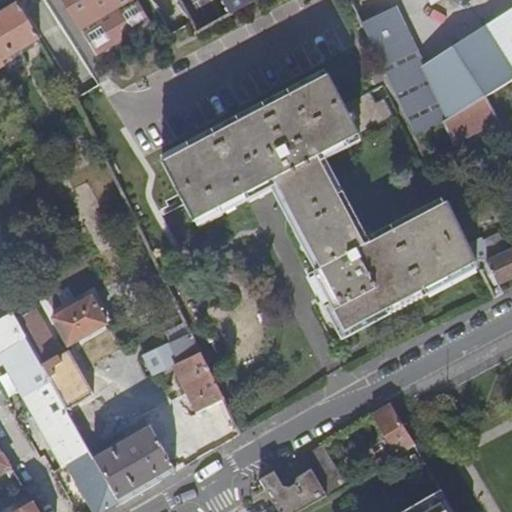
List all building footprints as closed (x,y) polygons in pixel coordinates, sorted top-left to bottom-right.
[(151,25),(136,0),(63,0),(97,57),(151,25)] [(222,0),(231,14),(256,0),(222,0)] [(382,0),(348,0),(414,136),(445,120),(485,97),(511,80),(511,12),(418,73),(396,27),(392,19),(382,0)] [(382,0),(392,19),(421,0),(382,0)] [(421,0),(392,19),(396,27),(440,0),(421,0)] [(38,39),(17,6),(0,16),(0,68),(4,67),(1,61),(38,39)] [(343,333),(477,264),(465,240),(448,204),(364,247),(318,158),(359,136),(353,124),(358,122),(352,110),(347,112),(328,77),(164,164),(194,221),(273,181),(320,269),(312,273),(343,333)] [(502,130),(510,147),(511,145),(511,80),(485,97),(502,130)] [(480,141),(502,130),(485,97),(445,120),(414,136),(422,150),(448,137),(450,141),(472,128),(480,141)] [(511,279),(511,250),(492,260),(484,242),(477,246),(472,236),(465,240),(477,264),(489,290),(511,279)] [(24,402),(63,468),(90,452),(41,367),(16,323),(0,294),(0,404),(15,397),(20,405),(24,402)] [(107,325),(92,298),(53,320),(69,347),(107,325)] [(16,323),(41,367),(43,366),(69,412),(95,395),(70,351),(61,356),(36,311),(16,323)] [(164,334),(169,345),(190,334),(185,323),(164,334)] [(196,413),(223,401),(190,334),(169,345),(144,358),(153,377),(174,367),(196,413)] [(412,395),(390,407),(395,416),(417,403),(412,395)] [(0,416),(20,405),(15,397),(0,404),(0,416)] [(395,416),(411,442),(433,430),(420,407),(417,403),(395,416)] [(390,407),(371,418),(395,456),(414,445),(411,442),(395,416),(390,407)] [(95,460),(120,505),(175,473),(150,429),(95,460)] [(344,486),(321,447),(303,457),(312,472),(326,496),(344,486)] [(0,476),(7,472),(12,481),(17,478),(0,449),(0,476)] [(70,469),(93,511),(107,511),(120,505),(95,460),(90,452),(63,468),(65,472),(70,469)] [(281,489),(273,475),(258,483),(275,511),(299,511),(326,496),(312,472),(297,480),(295,486),(287,491),(284,490),(281,489)] [(450,511),(437,489),(399,511),(450,511)]
